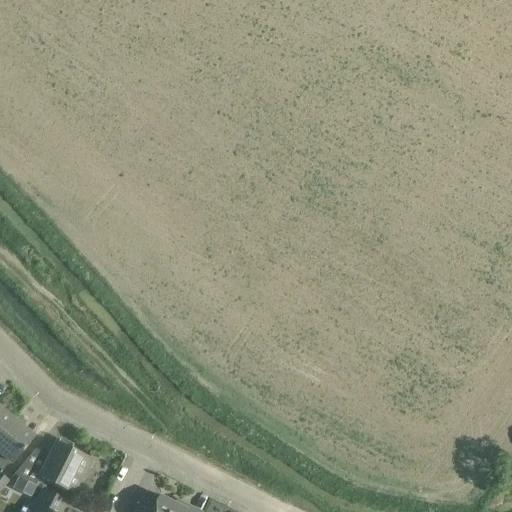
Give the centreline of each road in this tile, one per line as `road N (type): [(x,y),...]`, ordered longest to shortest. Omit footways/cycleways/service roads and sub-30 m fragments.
road 1 (residential): [(145,452),(54,403),(0,348)]
road 2 (residential): [(266,511),(145,452)]
